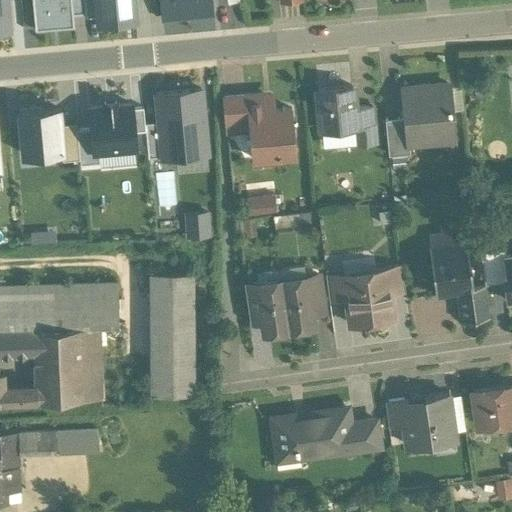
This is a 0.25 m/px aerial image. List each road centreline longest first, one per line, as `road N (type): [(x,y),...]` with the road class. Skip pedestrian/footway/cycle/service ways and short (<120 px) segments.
road 1 (residential): [(0,69),(511,21)]
road 2 (residential): [(220,379),(511,342)]
